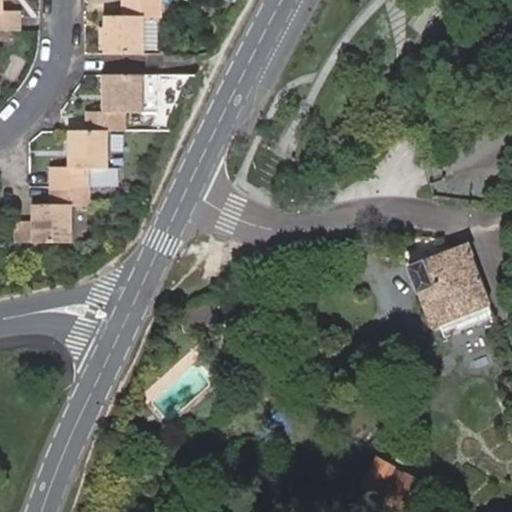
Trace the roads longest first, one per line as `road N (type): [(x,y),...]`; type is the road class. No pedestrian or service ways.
road 1 (residential): [(185,192),(271,229),(383,215),(485,226)]
road 2 (tertiary): [(185,192),(282,0)]
road 3 (tertiary): [(123,326),(42,511)]
road 4 (residential): [(62,0),(58,61),(46,89),(0,138)]
road 5 (tertiary): [(123,326),(185,192)]
road 6 (residential): [(123,326),(71,309),(0,320)]
